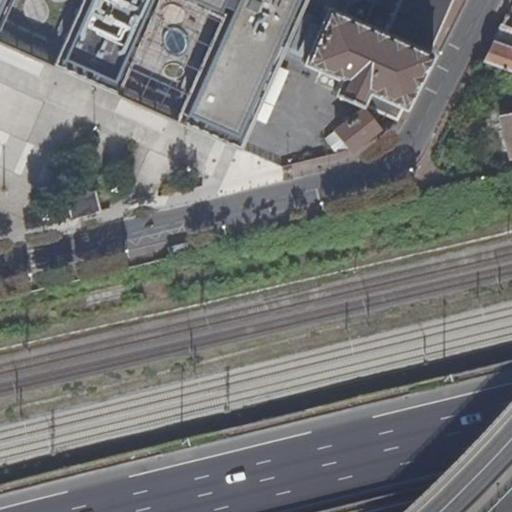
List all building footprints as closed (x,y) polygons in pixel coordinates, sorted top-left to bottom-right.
[(283,45),(303,0),(0,0),(0,41),(237,148),(283,45)] [(365,4),(356,7),(349,9),(346,7),(344,13),(314,0),(303,0),(283,45),(303,54),(300,61),(336,77),(330,91),(358,103),(395,119),(429,52),(426,51),(434,32),(372,4),(368,1),(366,0),(365,4)] [(373,0),(372,4),(434,32),(448,0),(373,0)] [(511,29),(500,25),(482,62),(511,72),(511,29)] [(333,130),(350,149),(377,127),(361,108),(333,130)] [(511,114),(500,118),(510,158),(511,157),(511,114)] [(66,197),(70,217),(99,210),(95,190),(66,197)]
